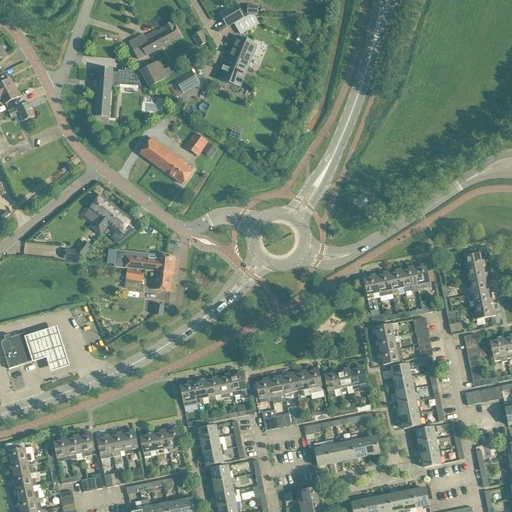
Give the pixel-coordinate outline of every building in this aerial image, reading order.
[(220,14),(227,27),(243,18),(236,5),(220,14)] [(255,16),(257,16),(257,8),(247,7),(247,15),(251,16),(252,16),(255,16)] [(260,24),(255,16),(252,16),(251,16),(247,18),(253,29),(260,24)] [(138,60),(180,37),(172,23),(161,29),(162,31),(158,33),(157,31),(145,38),(143,35),(129,43),(138,60)] [(201,32),(194,36),(199,46),(206,42),(201,32)] [(236,37),(227,60),(248,68),(257,46),(236,37)] [(232,83),(240,87),(248,68),(227,60),(224,67),(223,67),(224,67),(223,71),(222,70),(222,71),(223,71),(221,74),(219,80),(232,85),(232,83)] [(174,74),(168,78),(159,61),(140,71),(149,88),(175,74),(174,74)] [(141,87),(133,72),(118,71),(118,73),(113,72),(113,70),(98,69),(97,69),(96,81),(94,81),(97,81),(96,87),(94,117),(110,118),(112,87),(118,87),(118,85),(141,87)] [(175,80),(183,92),(199,83),(191,71),(175,80)] [(0,82),(1,84),(0,83),(0,99),(3,98),(5,104),(10,101),(19,97),(10,79),(8,79),(4,72),(4,73),(0,74),(0,82)] [(23,122),(36,116),(29,102),(8,112),(11,118),(19,115),(23,122)] [(242,134),(232,130),(230,137),(239,141),(242,134)] [(198,156),(208,143),(195,133),(185,147),(198,156)] [(183,185),(189,177),(192,172),(185,166),(187,164),(152,138),(140,154),(183,185)] [(217,150),(209,144),(204,150),(212,156),(217,150)] [(100,196),(89,210),(99,217),(91,227),(101,235),(108,226),(120,211),(112,204),(111,205),(100,196)] [(120,211),(108,226),(116,232),(120,235),(115,240),(119,244),(133,233),(126,228),(128,225),(132,220),(120,211)] [(87,253),(80,247),(76,251),(65,250),(64,259),(80,261),(87,253)] [(114,264),(114,268),(121,269),(123,251),(116,250),(116,251),(115,259),(114,264)] [(467,269),(485,266),(484,261),(482,262),(480,254),(460,258),(462,264),(460,264),(461,271),(463,270),(467,270),(467,269)] [(173,275),(175,258),(175,257),(158,255),(157,262),(144,261),(145,258),(125,256),(124,269),(156,272),(156,273),(173,275)] [(431,289),(430,283),(426,265),(421,266),(421,268),(414,270),(414,267),(413,267),(417,285),(418,289),(418,292),(431,289)] [(469,282),(488,278),(487,274),(484,274),(483,267),(485,266),(467,269),(467,270),(463,270),(464,277),(468,276),(469,282)] [(413,293),(418,292),(418,289),(417,285),(413,267),(408,268),(409,271),(402,272),(401,270),(404,288),(405,292),(406,296),(413,295),(413,293)] [(141,290),(144,272),(127,269),(125,287),(141,290)] [(399,289),(404,288),(401,270),(396,271),(396,273),(389,275),(389,272),(388,272),(392,290),(393,294),(399,293),(399,289)] [(376,275),(375,275),(379,293),(380,297),(393,294),(392,290),(388,272),(383,273),(384,276),(377,277),(376,275)] [(171,292),(173,275),(156,273),(154,290),(171,292)] [(373,294),(379,293),(375,275),(371,276),(371,278),(363,280),(367,300),(374,298),(373,294)] [(472,294),(490,291),(489,286),(487,287),(485,279),(488,279),(488,278),(469,282),(466,283),(467,290),(471,289),(472,294)] [(475,307),(493,303),(492,299),(489,299),(488,292),(490,291),(472,294),(472,295),(468,295),(469,302),(473,301),(475,307)] [(422,310),(423,314),(436,312),(433,300),(420,302),(422,310)] [(493,303),(475,307),(471,308),(473,321),(495,316),(494,311),(492,312),(490,304),(493,304),(493,303)] [(163,316),(164,308),(164,306),(157,305),(155,315),(163,316)] [(462,323),(460,314),(459,310),(451,312),(447,313),(449,326),(462,323)] [(384,315),(371,318),(372,320),(372,324),(385,322),(384,317),(384,315)] [(415,333),(428,330),(425,318),(413,320),(415,333)] [(392,325),(373,328),(374,334),(377,333),(378,340),(398,336),(397,330),(393,331),(392,325)] [(57,326),(26,336),(34,361),(46,357),(51,372),(69,366),(57,326)] [(418,345),(430,343),(428,330),(415,333),(418,345)] [(1,345),(9,369),(34,361),(26,336),(25,333),(11,338),(10,335),(4,336),(5,340),(4,340),(3,341),(2,341),(2,342),(1,343),(1,344),(1,345)] [(465,343),(477,340),(476,335),(464,337),(465,343)] [(510,338),(503,340),(506,355),(507,359),(511,358),(511,335),(510,336),(510,338)] [(394,338),(398,337),(398,336),(378,340),(376,341),(377,346),(379,346),(381,352),(400,348),(399,343),(395,344),(394,338)] [(506,355),(503,340),(502,337),(497,338),(498,341),(490,342),(494,362),(501,360),(501,356),(506,355)] [(466,349),(479,347),(477,340),(465,343),(466,349)] [(433,356),(430,343),(418,345),(421,358),(433,356)] [(468,356),(480,353),(479,347),(466,349),(468,356)] [(381,353),(378,354),(379,357),(379,359),(382,358),(383,366),(403,362),(402,355),(401,350),(401,349),(400,348),(381,352),(381,353)] [(469,362),(481,359),(480,353),(468,356),(469,362)] [(470,368),(482,366),(481,359),(469,362),(470,368)] [(410,370),(412,370),(411,364),(392,368),(394,380),(411,377),(410,370)] [(367,391),(367,388),(362,366),(357,367),(357,369),(350,371),(349,368),(349,369),(352,387),(353,391),(358,390),(359,393),(367,391)] [(471,374),(484,372),(482,366),(470,368),(471,374)] [(323,387),(321,378),(319,369),(313,370),(314,372),(307,374),(306,371),(309,390),(310,394),(324,392),(323,387)] [(347,388),(352,387),(349,369),(344,370),(345,372),(337,373),(337,371),(340,389),(341,393),(347,392),(347,388)] [(303,391),(309,390),(306,371),(301,372),(301,375),(294,376),(294,374),(293,374),(297,392),(297,396),(304,395),(303,391)] [(334,391),(340,389),(337,371),(332,372),(332,375),(324,376),(329,396),(335,394),(334,391)] [(247,392),(244,378),(243,372),(238,373),(238,375),(231,377),(230,374),(234,393),(234,396),(241,395),(242,399),(248,398),(247,392)] [(473,381),(485,378),(484,372),(471,374),(473,381)] [(228,394),(234,393),(230,374),(225,375),(226,378),(218,379),(218,377),(217,377),(221,395),(222,399),(229,398),(228,394)] [(291,393),(297,392),(293,374),(288,375),(289,377),(282,379),(281,376),(286,402),(285,399),(292,397),(291,393)] [(276,380),(268,381),(271,397),(272,401),(279,400),(278,396),(284,394),(281,379),(281,376),(276,377),(276,380)] [(215,396),(221,395),(217,377),(213,378),(213,380),(206,382),(205,379),(205,380),(208,398),(209,402),(216,400),(215,396)] [(416,389),(415,383),(412,384),(411,377),(394,380),(397,393),(416,389)] [(473,381),(474,388),(486,386),(485,378),(473,381)] [(260,404),(272,401),(271,397),(268,379),(263,380),(264,382),(256,384),(260,404)] [(203,399),(208,398),(205,380),(200,380),(200,383),(193,384),(193,382),(192,382),(196,400),(197,404),(204,403),(203,399)] [(190,402),(196,400),(192,382),(187,383),(188,385),(180,387),(184,407),(191,405),(190,402)] [(442,409),(439,397),(437,385),(432,386),(437,410),(442,409)] [(503,399),(502,392),(501,387),(494,388),(497,400),(503,399)] [(490,402),(497,400),(494,388),(487,389),(490,402)] [(414,395),(417,394),(416,389),(397,393),(399,405),(416,401),(414,395)] [(483,403),(490,402),(487,389),(480,391),(483,403)] [(475,405),(483,403),(480,391),(473,392),(475,405)] [(468,406),(475,405),(473,392),(465,394),(468,406)] [(421,413),(420,407),(417,408),(416,401),(399,405),(401,417),(421,413)] [(303,424),(302,419),(300,411),(288,414),(291,426),(303,424)] [(421,413),(401,417),(404,429),(408,429),(421,426),(419,419),(422,418),(421,413)] [(278,429),(291,426),(288,414),(275,417),(278,429)] [(266,431),(278,429),(275,417),(263,419),(266,431)] [(315,430),(324,429),(323,424),(314,426),(304,428),(306,436),(316,433),(315,430)] [(217,432),(220,432),(219,426),(199,430),(202,442),(218,439),(217,432)] [(435,434),(437,433),(436,427),(417,431),(419,443),(436,440),(435,434)] [(165,430),(168,448),(169,453),(170,452),(173,452),(176,451),(175,447),(182,446),(178,428),(173,429),(173,431),(166,433),(165,430)] [(138,449),(138,444),(135,430),(129,431),(130,434),(123,435),(122,433),(126,451),(126,455),(133,454),(132,450),(138,449)] [(163,450),(168,448),(165,430),(160,431),(161,434),(153,435),(153,433),(152,433),(156,451),(156,455),(163,453),(163,450)] [(95,451),(94,447),(92,433),(86,434),(87,437),(79,438),(79,436),(82,454),(83,458),(90,456),(89,452),(95,451)] [(120,453),(126,451),(122,433),(117,434),(117,436),(110,438),(110,435),(109,436),(114,458),(120,456),(120,453)] [(150,452),(156,451),(152,433),(148,434),(148,436),(140,438),(144,457),(151,456),(150,452)] [(66,438),(70,456),(71,460),(77,459),(76,455),(82,454),(79,436),(74,437),(74,439),(67,441),(66,438)] [(108,459),(114,458),(109,436),(104,436),(105,439),(97,441),(101,460),(108,459)] [(376,437),(369,439),(368,436),(363,437),(367,457),(380,454),(376,437)] [(355,459),(367,457),(363,437),(358,438),(358,441),(352,443),(355,459)] [(64,458),(70,456),(66,438),(61,439),(62,442),(54,443),(58,463),(65,462),(64,458)] [(204,454),(223,450),(222,445),(219,445),(218,439),(202,442),(204,454)] [(422,456),(441,451),(440,446),(437,446),(436,440),(419,443),(422,456)] [(355,459),(352,443),(345,444),(344,441),(339,442),(343,462),(355,459)] [(331,464),(343,462),(339,442),(333,443),(334,446),(327,447),(331,464)] [(331,464),(327,447),(321,449),(320,446),(314,447),(318,467),(331,464)] [(32,461),(30,454),(33,454),(32,447),(7,452),(8,458),(10,457),(12,464),(9,465),(28,461),(32,461)] [(223,463),(222,456),(224,456),(223,450),(204,454),(207,467),(223,463)] [(441,465),(439,458),(443,457),(441,451),(422,456),(424,468),(441,465)] [(12,478),(30,474),(34,473),(33,467),(29,468),(28,461),(9,465),(10,470),(13,470),(14,477),(12,477),(12,478)] [(229,473),(232,472),(231,466),(211,470),(214,482),(230,479),(229,473)] [(131,478),(125,480),(123,472),(117,473),(119,486),(132,483),(131,478)] [(113,487),(119,486),(117,473),(111,475),(113,487)] [(14,490),(37,486),(35,479),(32,480),(30,474),(12,478),(13,483),(15,482),(17,489),(14,490)] [(107,488),(113,487),(111,475),(104,476),(107,488)] [(96,490),(103,489),(100,477),(94,478),(96,490)] [(90,491),(96,490),(94,478),(87,479),(90,491)] [(84,493),(90,491),(87,479),(81,481),(84,493)] [(216,494),(236,490),(235,485),(232,486),(230,479),(214,482),(216,494)] [(39,499),(38,492),(41,491),(40,485),(37,486),(14,490),(15,495),(18,495),(19,502),(17,502),(17,503),(35,499),(39,499)] [(302,505),(319,502),(317,495),(319,494),(318,488),(298,492),(299,499),(301,498),(302,505)] [(423,506),(424,510),(429,508),(425,489),(413,491),(416,508),(423,506)] [(219,507),(235,503),(234,497),(237,496),(236,490),(216,494),(219,507)] [(61,500),(74,498),(72,491),(60,494),(61,500)] [(410,511),(410,509),(416,508),(413,491),(401,494),(404,511),(410,511)] [(398,511),(404,511),(401,494),(389,496),(391,511),(395,511),(399,511),(398,511)] [(391,511),(389,496),(376,499),(379,511),(391,511)] [(62,507),(75,504),(74,498),(61,500),(62,507)] [(195,511),(192,499),(185,501),(185,498),(179,499),(182,511),(195,511)] [(35,511),(38,511),(42,511),(40,504),(37,505),(35,499),(17,503),(18,508),(20,507),(21,511),(35,511)] [(169,511),(182,511),(179,499),(174,500),(174,503),(168,504),(169,511)] [(379,511),(376,499),(364,501),(366,511),(379,511)] [(156,511),(155,504),(150,505),(149,500),(142,501),(144,509),(144,511),(156,511)] [(303,511),(320,511),(320,508),(322,507),(321,501),(319,502),(302,505),(301,505),(302,511),(303,511)] [(366,511),(364,501),(352,504),(353,511),(366,511)] [(169,511),(168,504),(161,506),(161,502),(155,504),(156,511),(169,511)] [(219,511),(239,511),(239,510),(236,510),(235,503),(219,507),(219,511)]
